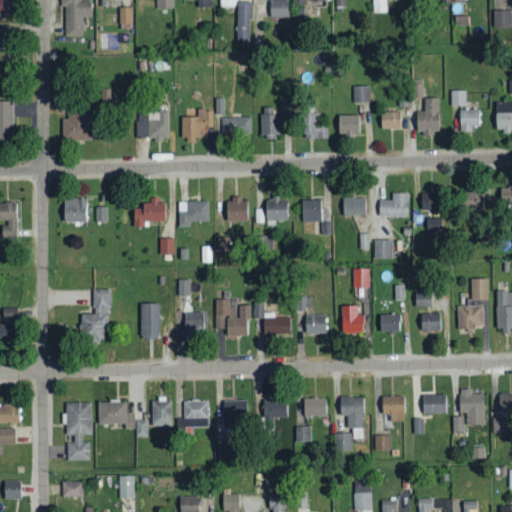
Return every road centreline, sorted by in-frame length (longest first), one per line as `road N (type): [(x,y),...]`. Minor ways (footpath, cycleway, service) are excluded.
road 1 (residential): [(511,157),(0,170)]
road 2 (residential): [(511,361),(0,372)]
road 3 (residential): [(42,511),(45,0)]
